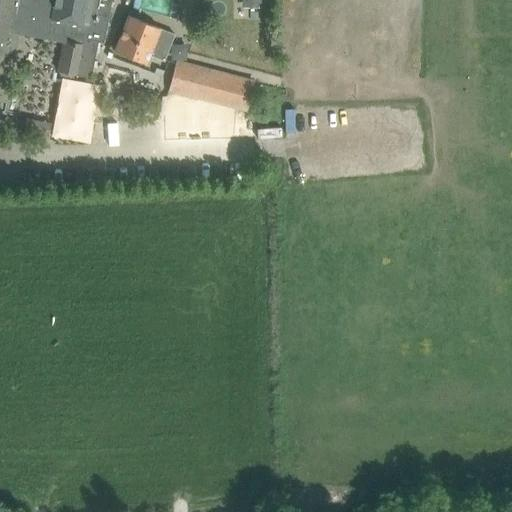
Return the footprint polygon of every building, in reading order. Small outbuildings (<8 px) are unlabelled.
[(0,0),(0,101),(5,102),(8,86),(0,84),(0,77),(3,61),(13,63),(20,27),(27,29),(27,32),(28,32),(65,39),(67,39),(67,36),(97,41),(103,42),(111,0),(0,0)] [(114,51),(146,63),(149,54),(164,60),(174,33),(128,15),(114,51)] [(65,39),(59,71),(91,78),(97,41),(67,36),(67,39),(65,39)] [(175,63),(169,90),(247,109),(254,82),(175,63)] [(194,113),(195,161),(222,161),(221,148),(231,148),(231,138),(251,137),(250,111),(194,113)]
